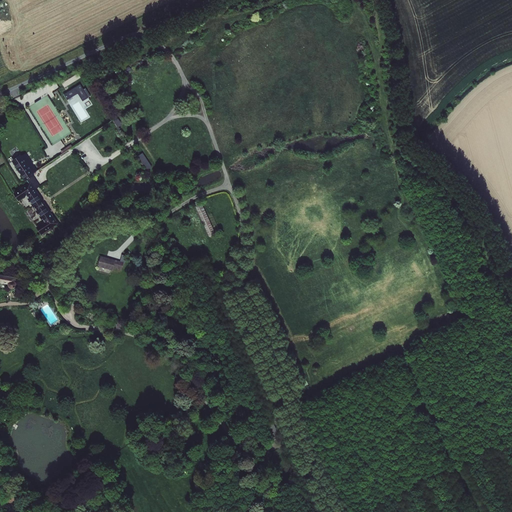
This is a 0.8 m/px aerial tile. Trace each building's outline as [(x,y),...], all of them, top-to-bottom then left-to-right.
[(143,153),(138,156),(147,170),(152,167),(143,153)] [(11,162),(25,182),(28,180),(27,179),(34,174),(22,155),(11,162)] [(14,193),(19,201),(27,196),(35,209),(45,202),(31,182),(14,193)] [(59,224),(45,202),(35,209),(44,222),(37,227),(42,235),(59,224)] [(216,235),(213,229),(217,227),(215,221),(211,223),(202,202),(195,204),(209,238),(216,235)] [(121,262),(100,255),(96,271),(112,275),(114,268),(123,271),(127,256),(123,255),(121,262)] [(0,283),(10,285),(11,287),(12,288),(13,288),(14,288),(15,287),(15,286),(15,284),(14,283),(15,276),(0,274),(0,283)] [(302,371),(298,373),(303,386),(308,385),(302,371)] [(267,425),(270,435),(277,432),(273,422),(267,425)]
